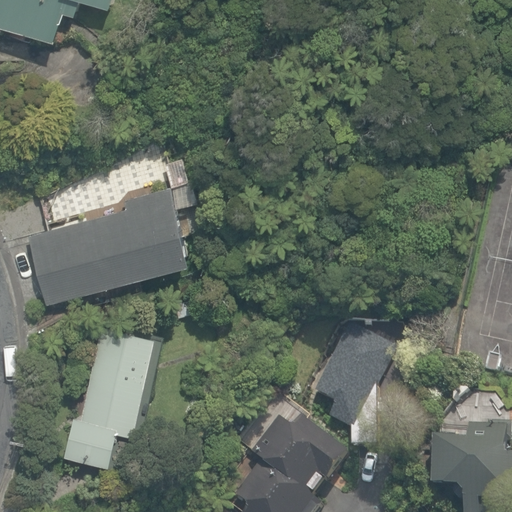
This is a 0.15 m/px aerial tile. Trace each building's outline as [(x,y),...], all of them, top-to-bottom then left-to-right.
[(0,0),(0,39),(6,26),(58,41),(66,13),(78,16),(82,0),(84,0),(113,8),(115,0),(0,0)] [(171,164),(176,185),(193,180),(187,160),(171,164)] [(31,234),(50,304),(195,265),(174,186),(127,198),(130,208),(31,234)] [(350,324),(316,392),(339,403),(331,419),(352,430),(353,448),(382,447),(381,433),(402,432),(401,404),(379,403),(379,388),(398,348),(350,324)] [(68,454),(114,465),(121,432),(139,436),(161,338),(105,325),(85,416),(77,414),(68,454)] [(250,507),(245,511),(319,511),(325,505),(316,499),(329,481),(333,484),(355,455),(305,417),(296,429),(280,416),(252,453),(263,461),(236,496),(250,507)] [(511,511),(511,456),(508,457),(511,421),(470,426),(470,440),(438,440),(435,489),(464,491),(469,497),(469,511),(511,511)]
